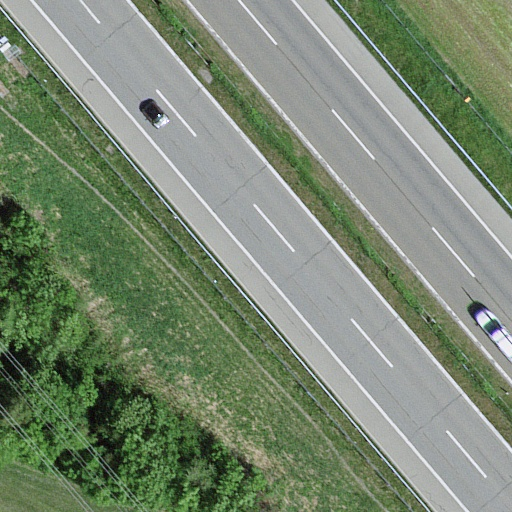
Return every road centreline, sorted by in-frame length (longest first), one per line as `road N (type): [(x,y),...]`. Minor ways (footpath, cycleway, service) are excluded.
road 1 (motorway): [(77,0),(511,511)]
road 2 (motorway): [(511,318),(239,0)]
